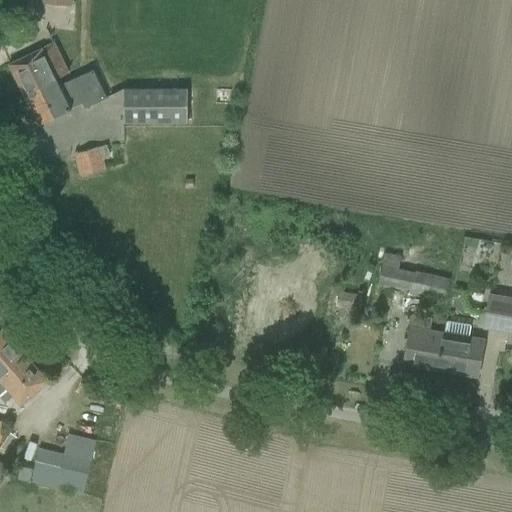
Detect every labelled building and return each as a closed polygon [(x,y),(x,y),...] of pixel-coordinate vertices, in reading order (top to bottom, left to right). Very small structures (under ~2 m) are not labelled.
[(9,64),(24,95),(57,79),(70,72),(56,42),(9,64)] [(24,95),(39,125),(72,109),(71,108),(82,103),(84,108),(107,97),(93,69),(60,85),(57,79),(24,95)] [(125,89),(125,123),(188,122),(188,88),(125,89)] [(75,152),(82,176),(105,170),(99,147),(78,153),(78,151),(75,152)] [(385,251),(379,286),(448,297),(451,276),(401,267),(403,254),(385,251)] [(339,291),(336,306),(362,311),(365,297),(339,291)] [(482,328),(511,333),(511,297),(488,294),(482,328)] [(412,316),(404,364),(437,370),(443,334),(431,332),(433,320),(412,316)] [(0,377),(26,355),(4,330),(0,333),(0,377)] [(443,334),(437,370),(477,377),(484,342),(468,339),(443,334)] [(13,396),(20,405),(48,381),(26,355),(0,377),(0,380),(1,382),(0,383),(0,396),(5,402),(13,396)] [(33,484),(83,495),(96,438),(67,432),(62,454),(41,449),(33,484)]
